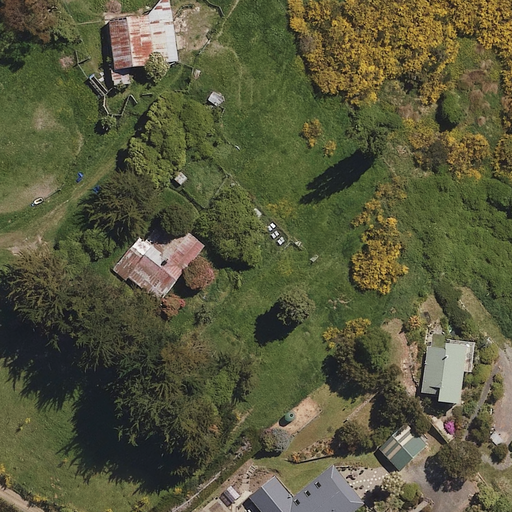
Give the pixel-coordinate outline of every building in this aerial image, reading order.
[(129,86),(127,67),(176,63),(172,10),(149,12),(149,15),(107,18),(111,68),(113,87),(129,86)] [(124,283),(128,278),(157,302),(203,246),(185,231),(174,244),(156,228),(145,240),(141,236),(115,267),(111,272),(124,283)] [(448,340),(448,345),(427,343),(421,392),(438,395),(437,402),(459,404),(463,371),(472,372),(476,344),(448,340)] [(426,445),(407,425),(380,450),(400,471),(426,445)] [(353,511),(363,504),(331,465),(292,497),(275,476),(249,498),(260,511),(353,511)]
